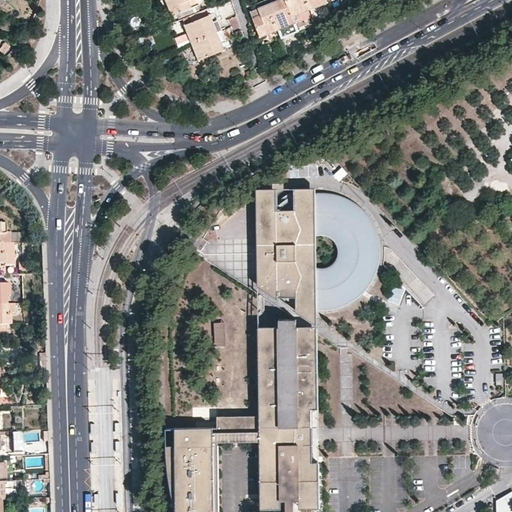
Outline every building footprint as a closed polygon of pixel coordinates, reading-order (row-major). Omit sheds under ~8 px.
[(196,0),(167,0),(175,19),(200,9),(196,0)] [(278,0),(277,1),(270,4),(279,28),(283,38),(300,31),(294,16),(286,0),(278,0)] [(286,0),(294,16),(311,9),(307,0),(286,0)] [(307,0),(311,9),(328,1),(327,0),(307,0)] [(270,4),(260,8),(262,14),(253,17),(261,36),(279,28),(270,4)] [(184,20),(193,41),(218,31),(214,22),(210,14),(206,15),(204,11),(184,20)] [(236,16),(229,19),(233,31),(240,28),(236,16)] [(218,31),(193,41),(201,59),(225,49),(221,40),(218,31)] [(0,49),(0,50),(5,54),(11,46),(5,42),(0,49)] [(342,167),(333,174),(339,181),(347,173),(342,167)] [(260,254),(260,262),(262,269),(265,277),(268,284),(273,290),(278,296),(284,301),(290,305),(297,309),(304,311),(312,313),(320,314),(327,314),(335,312),(342,310),(350,307),(356,303),(362,298),(368,293),(373,287),(377,280),(380,273),(382,265),(383,258),(383,250),(382,242),(381,235),(378,227),(375,220),(370,214),(365,208),(359,203),(353,199),(346,195),(339,193),(331,191),(323,190),(316,190),(308,192),(300,194),(293,197),(287,201),(280,206),(275,211),(270,217),(266,224),(263,231),(261,239),(260,246),(260,254)] [(8,224),(0,223),(0,243),(13,243),(12,235),(8,235),(8,224)] [(0,264),(15,264),(14,245),(14,244),(13,243),(0,243),(0,264)] [(0,303),(7,304),(7,295),(11,294),(10,284),(0,283),(0,303)] [(16,313),(15,303),(7,304),(0,303),(0,324),(4,325),(11,324),(11,314),(12,313),(16,313)] [(316,406),(316,325),(297,325),(297,317),(277,317),(277,324),(256,324),(258,415),(216,416),(216,426),(212,427),(213,432),(213,441),(217,441),(259,441),(259,509),(282,508),(282,499),(285,499),(285,511),(293,511),(294,508),(319,508),(319,462),(310,462),(310,406),(316,406)] [(214,317),(215,346),(225,346),(224,317),(214,317)] [(174,511),(219,511),(217,448),(217,441),(213,441),(212,427),(166,428),(166,466),(169,490),(173,503),(174,511)] [(511,511),(511,491),(498,500),(498,511),(511,511)]
